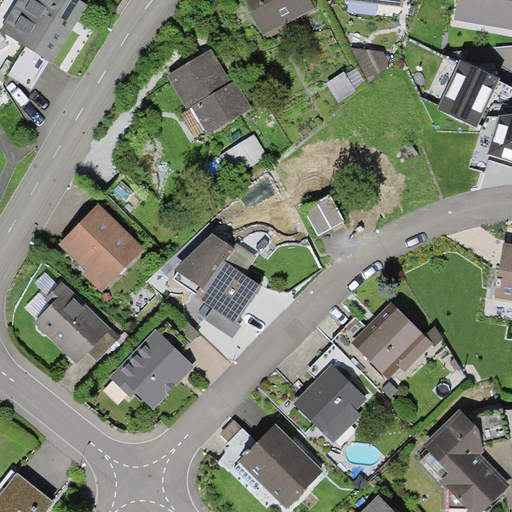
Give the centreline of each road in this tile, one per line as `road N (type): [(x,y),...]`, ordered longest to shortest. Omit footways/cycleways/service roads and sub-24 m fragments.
road 1 (residential): [(139,480),(399,231),(511,206)]
road 2 (tertiary): [(157,0),(122,44),(0,250)]
road 3 (residential): [(0,371),(139,480)]
